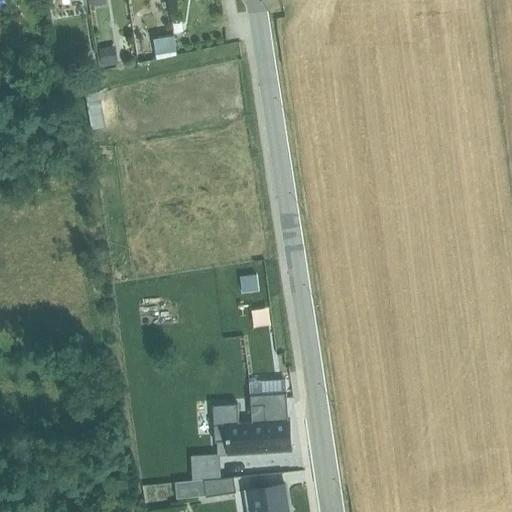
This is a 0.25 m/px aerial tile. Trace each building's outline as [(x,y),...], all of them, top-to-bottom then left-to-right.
[(173,37),(153,40),(156,59),(176,57),(173,37)] [(115,47),(99,50),(102,69),(119,66),(115,47)] [(60,63),(63,78),(79,74),(76,60),(60,63)] [(19,85),(17,72),(4,74),(6,87),(9,86),(10,90),(19,89),(19,85)] [(86,96),(92,131),(106,129),(99,94),(86,96)] [(260,293),(257,275),(239,278),(241,295),(260,293)] [(226,424),(227,456),(292,451),(287,380),(270,381),(270,387),(275,388),(276,405),(273,406),(273,403),(260,404),(260,405),(255,405),(256,413),(264,414),(265,422),(226,424)] [(210,381),(193,383),(196,400),(212,397),(210,381)] [(174,480),(175,498),(201,497),(201,479),(174,480)] [(235,493),(233,479),(204,482),(206,498),(235,493)] [(247,511),(289,511),(285,486),(244,492),(247,511)]
